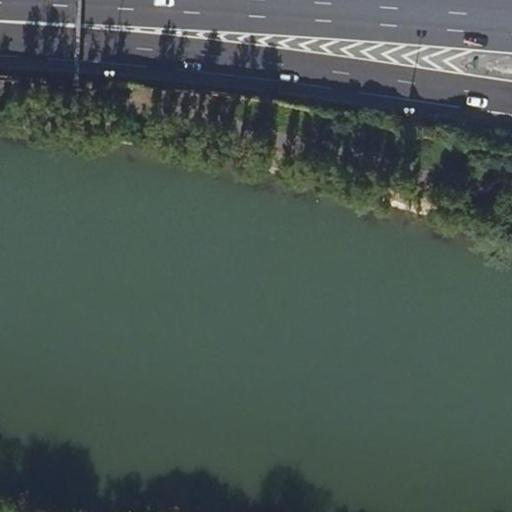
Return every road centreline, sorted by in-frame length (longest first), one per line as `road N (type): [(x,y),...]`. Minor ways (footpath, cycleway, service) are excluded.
road 1 (motorway): [(3,0),(79,41),(511,101)]
road 2 (motorway): [(158,0),(511,16)]
